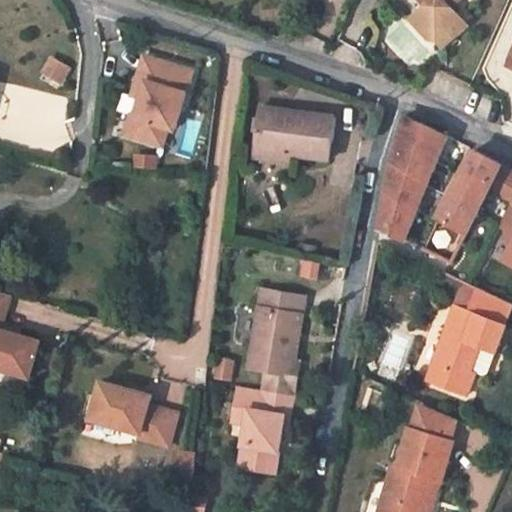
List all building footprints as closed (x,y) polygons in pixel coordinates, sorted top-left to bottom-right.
[(452,6),(459,0),(422,0),(427,5),(431,9),(430,30),(435,36),(445,46),(469,24),(452,6)] [(427,5),(413,19),(431,39),(435,36),(430,30),(431,9),(427,5)] [(69,55),(50,48),(45,62),(63,69),(69,55)] [(131,115),(126,134),(164,145),(169,127),(176,129),(193,69),(144,55),(137,79),(146,81),(141,98),(136,116),(131,115)] [(133,95),(141,98),(146,81),(137,79),(133,95)] [(256,150),(292,155),(329,159),(335,116),(262,106),(256,150)] [(405,241),(449,138),(407,117),(392,165),(381,230),(405,241)] [(256,150),(255,159),(291,163),(292,155),(256,150)] [(489,192),(502,166),(473,151),(439,215),(469,232),(489,192)] [(511,170),(502,166),(489,192),(511,203),(511,206),(502,227),(511,231),(511,251),(507,260),(511,262),(511,170)] [(306,256),(316,258),(319,247),(308,245),(306,256)] [(325,249),(319,247),(316,258),(322,259),(325,249)] [(304,315),(307,297),(263,289),(260,307),(304,315)] [(511,313),(511,304),(482,290),(473,313),(454,306),(428,380),(468,395),(477,373),(472,370),(481,346),(491,350),(497,352),(511,313)] [(0,315),(3,317),(9,294),(0,291),(0,315)] [(243,305),(238,335),(251,338),(256,307),(243,305)] [(297,360),(304,315),(260,307),(249,371),(268,373),(265,387),(297,392),(300,378),(294,377),(297,360)] [(0,315),(0,368),(29,377),(39,340),(0,329),(0,326),(3,317),(0,315)] [(472,370),(477,373),(482,374),(491,350),(481,346),(472,370)] [(302,361),(297,360),(294,377),(300,378),(302,361)] [(100,384),(90,421),(130,432),(128,437),(159,445),(168,412),(138,404),(141,395),(100,384)] [(265,391),(238,387),(234,407),(249,410),(247,425),(239,468),(266,473),(270,454),(280,456),(284,432),(287,415),(293,415),(296,402),(264,396),(265,391)] [(297,392),(265,387),(265,391),(296,397),(297,392)] [(296,397),(265,391),(264,396),(296,402),(296,397)] [(459,419),(421,401),(412,431),(451,443),(459,419)] [(249,410),(234,407),(232,423),(247,425),(249,410)] [(290,433),(293,415),(287,415),(284,432),(290,433)] [(424,511),(434,479),(442,481),(453,444),(451,443),(412,431),(410,430),(397,468),(392,467),(378,511),(424,511)] [(280,456),(270,454),(266,473),(277,474),(280,456)] [(424,511),(432,511),(442,481),(434,479),(424,511)]
